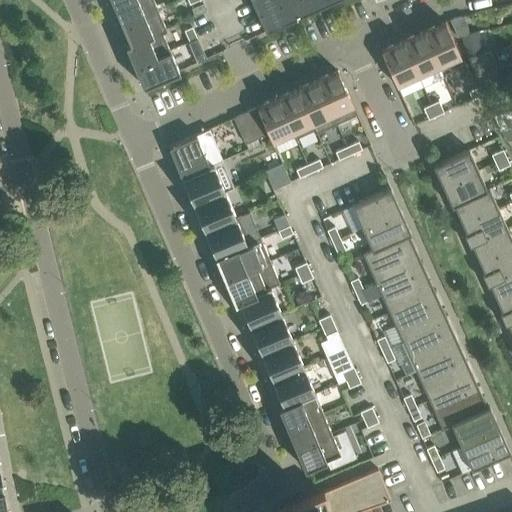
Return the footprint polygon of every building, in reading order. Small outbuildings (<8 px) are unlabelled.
[(121,23),(157,7),(154,0),(119,0),(113,3),(121,23)] [(286,21),(276,0),(251,0),(265,30),(286,21)] [(306,12),(301,0),(276,0),(286,21),(306,12)] [(326,3),(324,0),(301,0),(306,12),(326,3)] [(125,44),(166,27),(157,7),(121,23),(129,42),(125,44)] [(464,15),(449,18),(458,36),(462,35),(468,34),(464,15)] [(423,30),(439,65),(460,56),(445,21),(423,30)] [(197,37),(192,26),(184,29),(189,41),(197,37)] [(134,64),(170,49),(162,30),(166,28),(166,27),(125,44),(134,64)] [(423,30),(402,40),(418,75),(423,86),(444,76),(439,65),(423,30)] [(468,34),(462,35),(467,55),(481,51),(476,32),(468,34)] [(206,57),(197,37),(189,41),(187,42),(197,62),(206,57)] [(418,75),(402,40),(380,50),(396,85),(418,75)] [(496,64),(491,48),(481,51),(467,55),(473,70),(496,64)] [(170,49),(134,64),(142,85),(179,70),(170,49)] [(496,64),(473,70),(481,87),(501,82),(496,64)] [(316,79),(336,123),(357,114),(337,70),(316,79)] [(316,132),(336,123),(316,79),(295,88),(314,129),(316,132)] [(468,90),(472,98),(483,93),(480,85),(468,90)] [(295,88),(276,97),(292,132),(294,138),(314,129),(295,88)] [(276,97),(256,106),(268,132),(272,141),(292,132),(276,97)] [(438,100),(431,103),(436,115),(443,111),(438,100)] [(423,107),(428,118),(436,115),(431,103),(423,107)] [(268,132),(256,106),(246,111),(257,137),(268,132)] [(511,109),(493,114),(494,116),(500,129),(511,126),(511,109)] [(245,143),(257,137),(246,111),(233,117),(245,143)] [(511,126),(500,129),(503,135),(508,140),(511,139),(511,126)] [(223,160),(209,128),(168,146),(181,177),(223,160)] [(346,146),(350,153),(362,148),(358,140),(346,146)] [(346,146),(335,151),(339,159),(350,153),(346,146)] [(469,148),(432,165),(441,184),(477,168),(469,148)] [(491,154),(495,161),(506,156),(503,148),(491,154)] [(510,164),(506,156),(495,161),(498,169),(510,164)] [(319,158),(307,163),(311,171),(322,166),(319,158)] [(223,160),(181,177),(193,203),(224,191),(234,187),(223,160)] [(272,188),(290,181),(282,162),(264,170),(272,188)] [(307,163),(296,168),(299,176),(311,171),(307,163)] [(478,170),(477,168),(441,184),(450,204),(486,188),(478,170)] [(390,187),(351,204),(361,227),(400,209),(390,187)] [(498,206),(490,190),(489,187),(486,188),(450,204),(451,205),(454,205),(462,223),(498,206)] [(224,191),(193,203),(204,230),(235,217),(235,216),(224,191)] [(469,244),(471,243),(507,226),(498,206),(462,223),(466,232),(463,233),(469,244)] [(400,209),(361,227),(371,248),(372,250),(408,233),(410,232),(403,216),(400,209)] [(235,217),(204,230),(215,257),(252,240),(260,237),(249,211),(241,214),(241,213),(235,216),(235,217)] [(284,213),(273,218),(278,229),(289,224),(284,213)] [(289,224),(278,229),(281,237),(293,232),(289,224)] [(334,225),(326,229),(332,241),(340,237),(334,225)] [(480,263),(511,247),(511,238),(509,232),(507,226),(471,243),(480,263)] [(371,248),(362,252),(375,282),(421,261),(408,233),(372,250),(371,248)] [(252,240),(215,257),(224,279),(270,260),(260,237),(252,240)] [(345,249),(340,237),(332,241),(337,252),(345,249)] [(486,284),(489,283),(511,271),(511,247),(480,263),(483,271),(481,272),(486,284)] [(238,300),(270,286),(279,283),(270,260),(224,279),(234,302),(238,300)] [(294,266),(298,274),(309,269),(306,261),(294,266)] [(421,261),(375,282),(389,311),(434,290),(421,261)] [(309,269),(298,274),(301,282),(313,277),(309,269)] [(511,295),(511,271),(489,283),(498,302),(511,295)] [(355,292),(363,288),(358,276),(350,280),(355,292)] [(249,325),(281,312),(270,286),(238,300),(249,325)] [(368,299),(363,288),(355,292),(360,303),(368,299)] [(434,290),(389,311),(394,324),(402,340),(448,320),(434,290)] [(504,323),(506,322),(511,319),(511,295),(498,302),(501,310),(499,312),(504,323)] [(281,312),(249,325),(260,352),(292,339),(281,312)] [(318,319),(322,326),(333,321),(330,313),(318,319)] [(448,320),(402,340),(415,370),(461,349),(460,346),(448,320)] [(333,321),(322,326),(325,334),(337,329),(333,321)] [(376,338),(381,350),(389,346),(384,335),(376,338)] [(292,339),(260,352),(272,378),(303,365),(292,339)] [(395,358),(389,346),(381,350),(387,361),(395,358)] [(461,349),(415,370),(428,399),(474,378),(461,349)] [(282,404),(314,391),(303,365),(272,378),(281,400),(282,404)] [(345,379),(357,374),(353,366),(342,371),(345,379)] [(345,379),(349,387),(360,381),(357,374),(345,379)] [(474,378),(428,399),(435,413),(438,419),(442,429),(451,424),(488,408),(487,406),(484,399),(474,378)] [(287,427),(323,412),(314,391),(282,404),(278,406),(287,427)] [(408,408),(416,404),(410,393),(402,396),(408,408)] [(416,404),(408,408),(413,420),(421,416),(416,404)] [(363,418),(375,413),(371,405),(360,411),(363,418)] [(488,408),(451,424),(461,445),(499,428),(489,405),(487,406),(488,408)] [(323,412),(287,427),(296,448),(331,432),(323,412)] [(375,413),(363,418),(367,426),(371,424),(378,421),(375,413)] [(499,428),(461,445),(471,468),(509,451),(510,451),(499,428)] [(331,432),(296,448),(304,467),(340,452),(331,432)] [(426,447),(431,459),(439,455),(434,444),(426,447)] [(444,467),(439,455),(431,459),(436,471),(444,467)] [(353,511),(391,499),(378,468),(272,511),(353,511)]
